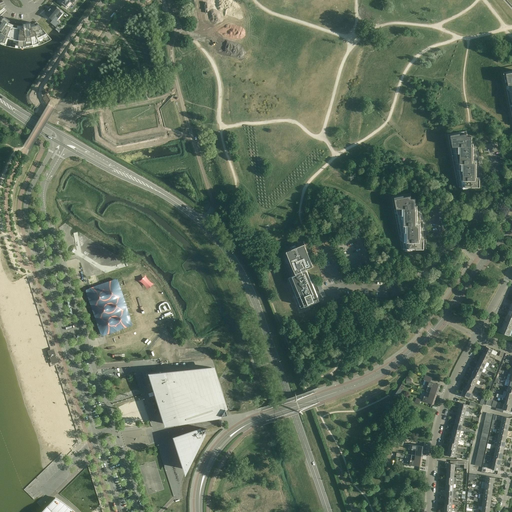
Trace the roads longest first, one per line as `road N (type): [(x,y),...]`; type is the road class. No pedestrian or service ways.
road 1 (primary): [(327,511),(233,260),(197,218),(127,175)]
road 2 (tertiary): [(199,511),(204,474),(229,436),(395,363),(421,343),(484,258)]
road 3 (residential): [(429,511),(441,410),(474,337)]
road 4 (unknown): [(510,479),(471,464),(484,410),(511,415)]
